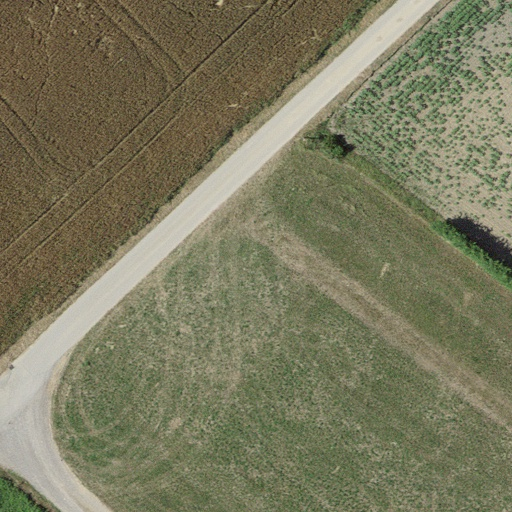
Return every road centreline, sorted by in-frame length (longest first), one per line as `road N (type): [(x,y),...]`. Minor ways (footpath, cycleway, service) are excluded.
road 1 (track): [(420,0),(0,394)]
road 2 (track): [(511,418),(214,192)]
